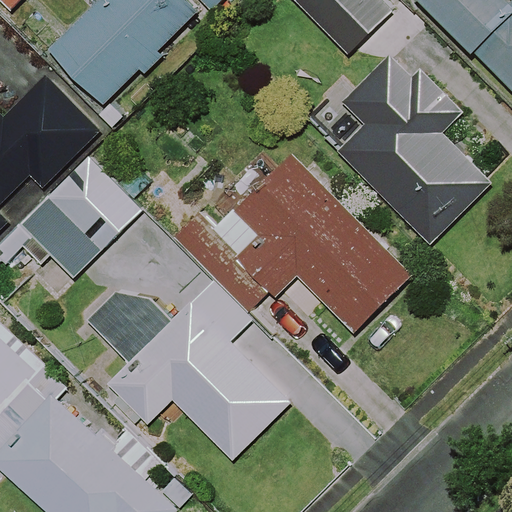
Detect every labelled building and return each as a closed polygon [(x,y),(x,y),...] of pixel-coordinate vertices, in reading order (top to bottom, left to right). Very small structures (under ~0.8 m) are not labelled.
[(26,0),(0,0),(0,5),(10,16),(26,0)] [(200,12),(187,0),(103,0),(53,53),(111,108),(200,12)] [(382,6),(376,0),(315,0),(349,36),(382,6)] [(511,3),(508,0),(424,0),(474,53),(511,17),(511,35),(485,63),(511,89),(511,3)] [(425,81),(396,52),(355,92),(340,77),(303,113),(433,245),(493,186),(444,136),(462,119),(425,81)] [(5,120),(0,114),(0,219),(45,176),(49,180),(99,132),(47,79),(5,120)] [(415,276),(270,132),(174,229),(262,317),(300,278),(356,335),(415,276)] [(91,157),(10,235),(0,245),(0,267),(21,247),(39,264),(51,252),(77,278),(145,212),(91,157)] [(173,326),(127,281),(87,321),(133,366),(113,387),(152,425),(176,401),(236,461),(293,404),(232,344),(254,321),(216,283),(173,326)] [(160,494),(32,374),(0,408),(28,434),(0,463),(0,464),(51,511),(178,511),(191,498),(172,481),(160,494)]
